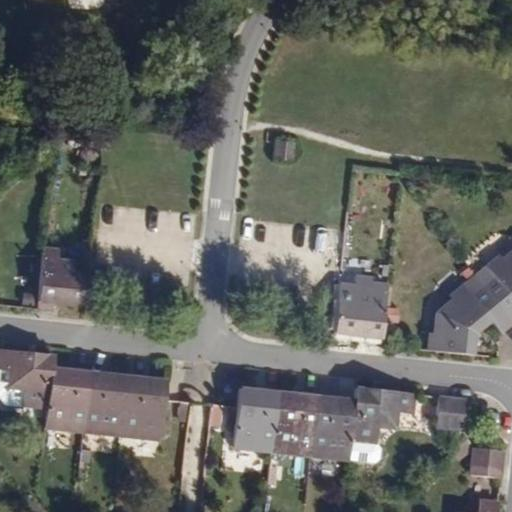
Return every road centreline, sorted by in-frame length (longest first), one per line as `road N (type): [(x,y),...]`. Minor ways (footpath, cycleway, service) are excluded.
road 1 (residential): [(271,0),(255,22),(232,93),(207,352)]
road 2 (residential): [(207,352),(511,386)]
road 3 (residential): [(0,330),(207,352)]
